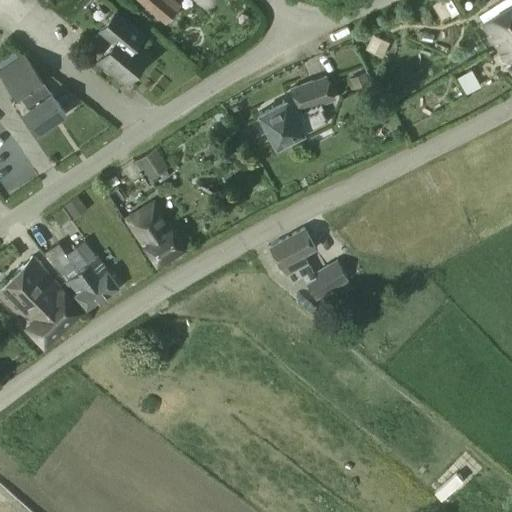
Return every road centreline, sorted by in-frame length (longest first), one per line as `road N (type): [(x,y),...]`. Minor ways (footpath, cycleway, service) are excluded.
road 1 (tertiary): [(0,400),(108,323),(298,212),(511,107)]
road 2 (residential): [(0,228),(179,106),(302,36)]
